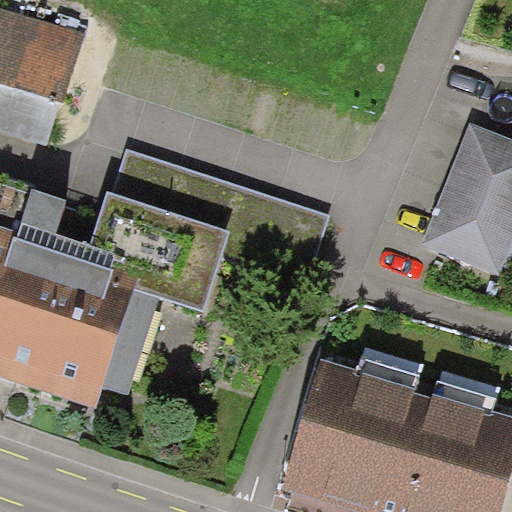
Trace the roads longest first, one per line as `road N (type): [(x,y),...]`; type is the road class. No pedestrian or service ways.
road 1 (residential): [(451,0),(329,279),(247,511)]
road 2 (primary): [(0,469),(119,511)]
